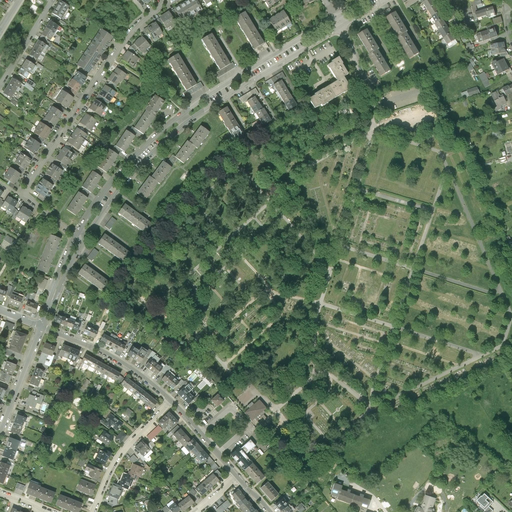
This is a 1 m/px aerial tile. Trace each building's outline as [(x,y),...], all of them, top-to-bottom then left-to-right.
[(187,0),(184,2),(192,16),(202,10),(200,6),(197,1),(196,0),(187,0)] [(408,0),(403,3),(407,9),(420,1),(420,0),(408,0)] [(432,0),(426,0),(422,3),(427,10),(435,5),(432,0)] [(474,19),(476,18),(475,13),(478,12),(476,6),(481,4),(480,0),(471,0),(469,1),(474,19)] [(59,1),(55,7),(67,14),(69,11),(67,9),(69,7),(59,1)] [(192,16),(184,2),(174,8),(174,9),(178,14),(182,22),(192,16)] [(435,5),(427,10),(431,17),(439,11),(435,5)] [(65,17),(67,14),(55,7),(51,13),(61,19),(63,16),(65,17)] [(493,7),(485,9),(487,15),(488,18),(496,16),(493,7)] [(376,23),(385,18),(392,13),(389,8),(373,18),(376,23)] [(476,18),(487,15),(485,9),(478,12),(475,13),(476,18)] [(169,12),(168,11),(164,14),(171,26),(176,23),(172,18),(169,12)] [(279,13),(286,26),(291,23),(283,11),(282,12),(279,13)] [(392,13),(385,18),(397,37),(406,32),(407,31),(402,21),(395,11),(392,13)] [(439,11),(431,17),(435,23),(442,19),(443,18),(439,11)] [(251,21),(245,12),(234,18),(245,35),(255,29),(251,21)] [(286,26),(279,13),(277,14),(274,17),(282,29),(286,26)] [(166,29),(171,26),(164,14),(159,17),(160,18),(163,23),(166,29)] [(276,32),(282,29),(274,17),(273,17),(269,20),(276,32)] [(433,24),(437,31),(446,26),(442,19),(435,23),(433,24)] [(58,27),(49,21),(45,28),(55,35),(58,31),(56,30),(58,27)] [(151,25),(158,37),(162,34),(158,26),(155,22),(151,25)] [(493,24),(486,27),(487,30),(490,39),(497,37),(493,24)] [(158,37),(151,25),(146,28),(149,34),(153,40),(157,37),(158,37)] [(437,31),(442,38),(451,33),(446,26),(437,31)] [(53,38),(55,35),(45,28),(41,35),(50,40),(52,37),(53,38)] [(100,29),(88,47),(102,56),(111,43),(110,42),(113,38),(100,29)] [(255,29),(245,35),(254,50),(264,43),(259,35),(255,29)] [(369,30),(359,36),(370,55),(379,50),(380,49),(374,39),(369,30)] [(490,39),(487,30),(476,34),(478,43),(490,39)] [(396,38),(409,59),(419,53),(412,42),(406,32),(397,37),(396,38)] [(442,38),(447,45),(451,42),(455,40),(451,33),(442,38)] [(212,34),(201,40),(210,55),(221,49),(216,41),(212,34)] [(146,42),(142,37),(137,40),(146,50),(150,47),(146,42)] [(141,54),(146,50),(137,40),(133,44),(137,49),(141,54)] [(50,48),(37,41),(33,47),(45,55),(50,48)] [(265,43),(264,43),(254,50),(249,52),(252,57),(268,48),(265,43)] [(41,62),(45,55),(33,47),(29,55),(41,62)] [(92,70),(102,56),(88,47),(76,65),(88,74),(91,69),(92,70)] [(221,49),(210,55),(220,70),(230,64),(225,56),(221,49)] [(369,56),(382,78),(392,72),(385,59),(379,50),(370,55),(369,56)] [(128,52),(127,51),(124,56),(136,64),(139,59),(132,54),(128,52)] [(178,54),(167,61),(177,75),(187,69),(182,62),(178,54)] [(133,68),(136,64),(124,56),(121,61),(126,64),(133,68)] [(332,73),(337,82),(344,78),(348,75),(342,65),(343,64),(339,57),(331,62),(332,63),(327,66),(332,73)] [(504,59),(496,63),(495,61),(491,62),(494,70),(506,64),(504,59)] [(36,66),(25,60),(21,67),(30,72),(33,74),(38,67),(36,66)] [(230,64),(220,70),(215,74),(217,78),(235,67),(232,63),(230,64)] [(506,64),(494,70),(497,75),(505,71),(509,69),(506,64)] [(26,79),(30,72),(21,67),(17,74),(26,79)] [(116,68),(113,73),(121,79),(124,81),(127,75),(121,72),(116,68)] [(187,69),(177,75),(186,91),(196,85),(192,77),(187,69)] [(78,73),(77,72),(72,80),(81,86),(82,86),(85,81),(84,80),(86,78),(83,76),(78,73)] [(272,86),(282,80),(286,78),(282,72),(265,82),(269,88),(272,86)] [(484,72),(479,75),(485,88),(490,85),(484,72)] [(112,73),(107,80),(109,82),(116,86),(121,79),(113,73),(112,73)] [(21,84),(11,78),(7,86),(18,92),(20,89),(19,88),(21,84)] [(344,78),(337,82),(334,84),(328,88),(334,99),(344,93),(345,93),(351,90),(344,78)] [(81,86),(72,80),(71,80),(67,86),(71,89),(77,93),(80,89),(79,88),(81,86)] [(282,80),(272,86),(275,91),(276,90),(277,91),(286,86),(282,80)] [(196,85),(186,91),(183,93),(186,98),(203,87),(200,82),(196,85)] [(26,83),(24,86),(31,92),(34,89),(31,87),(26,83)] [(101,90),(113,98),(116,93),(110,89),(105,85),(101,90)] [(16,97),(18,92),(7,86),(3,93),(11,98),(13,95),(16,97)] [(277,91),(281,98),(289,93),(286,86),(277,91)] [(480,94),(477,87),(467,90),(467,91),(469,97),(480,94)] [(511,93),(508,87),(502,88),(506,96),(511,93)] [(243,105),(247,102),(255,97),(259,95),(255,88),(239,98),(243,105)] [(334,99),(328,88),(319,92),(315,95),(315,96),(309,100),(315,109),(321,105),(322,106),(334,99)] [(110,103),(113,98),(101,90),(98,95),(104,98),(110,103)] [(61,91),(54,101),(66,109),(73,99),(68,95),(61,91)] [(469,97),(467,91),(461,93),(463,99),(469,97)] [(497,91),(490,94),(497,107),(494,109),(495,112),(501,109),(500,107),(505,104),(506,103),(503,97),(501,98),(497,91)] [(281,98),(285,104),(293,99),(289,93),(281,98)] [(145,111),(154,117),(165,102),(155,95),(154,97),(153,97),(152,99),(149,99),(150,102),(149,103),(146,104),(147,106),(146,108),(146,109),(145,111)] [(247,102),(251,108),(259,103),(255,97),(247,102)] [(293,99),(285,104),(288,110),(297,105),(293,99)] [(92,104),(103,112),(106,107),(100,103),(95,100),(92,104)] [(263,109),(259,103),(251,108),(254,114),(256,114),(263,109)] [(103,112),(92,104),(89,109),(94,112),(100,117),(103,112)] [(57,111),(52,107),(48,113),(59,120),(63,114),(57,111)] [(238,124),(227,107),(218,113),(228,130),(238,124)] [(259,120),(268,115),(264,108),(263,109),(256,114),(259,120)] [(154,117),(145,111),(133,129),(137,131),(143,135),(150,126),(155,118),(154,117)] [(59,120),(48,113),(44,119),(50,122),(55,126),(59,120)] [(91,117),(86,114),(83,119),(94,126),(97,122),(91,117)] [(259,120),(263,126),(271,120),(268,115),(259,120)] [(91,131),(94,126),(83,119),(79,124),(85,127),(91,131)] [(46,126),(40,122),(36,128),(48,136),(50,133),(49,132),(51,130),(46,126)] [(238,124),(228,130),(234,139),(243,134),(238,124)] [(210,133),(201,126),(189,143),(196,148),(198,149),(210,133)] [(137,131),(133,129),(132,127),(128,132),(134,136),(137,131)] [(46,139),(48,136),(36,128),(33,133),(39,137),(44,141),(45,138),(46,139)] [(76,128),(73,133),(84,140),(87,135),(81,131),(76,128)] [(128,132),(126,131),(116,146),(120,149),(125,152),(130,145),(135,137),(134,136),(128,132)] [(84,140),(73,133),(66,143),(72,147),(78,151),(81,147),(85,141),(84,140)] [(44,141),(39,137),(36,142),(40,145),(41,145),(44,141)] [(36,142),(30,138),(27,143),(38,151),(40,148),(39,147),(40,145),(36,142)] [(187,142),(175,158),(177,159),(184,164),(196,148),(189,143),(187,142)] [(36,153),(38,151),(27,143),(23,149),(29,153),(33,155),(35,153),(36,153)] [(120,149),(116,146),(115,145),(111,151),(116,155),(120,149)] [(69,152),(63,148),(59,154),(70,161),(74,155),(69,152)] [(111,151),(109,149),(97,167),(97,168),(103,171),(106,174),(118,156),(116,155),(111,151)] [(25,156),(20,153),(17,158),(29,166),(30,163),(29,163),(31,160),(25,156)] [(70,161),(59,154),(55,159),(61,163),(66,167),(70,161)] [(177,159),(175,158),(172,155),(165,164),(171,168),(177,159)] [(27,168),(29,166),(17,158),(14,163),(20,167),(25,170),(26,168),(27,168)] [(165,164),(163,162),(151,178),(158,183),(159,185),(172,169),(171,168),(165,164)] [(58,168),(52,164),(49,169),(59,177),(63,171),(58,168)] [(25,170),(20,167),(17,172),(20,175),(21,175),(25,170)] [(17,172),(10,168),(6,173),(18,180),(20,178),(19,177),(20,175),(17,172)] [(103,171),(97,168),(94,172),(99,176),(103,171)] [(56,182),(59,177),(49,169),(45,174),(51,178),(56,182)] [(92,171),(81,188),(83,189),(89,193),(91,194),(96,185),(102,178),(99,176),(94,172),(92,171)] [(16,183),(18,180),(6,173),(3,178),(10,182),(14,185),(15,182),(16,183)] [(149,177),(136,194),(145,201),(158,183),(151,178),(149,177)] [(48,183),(42,179),(39,184),(49,191),(50,192),(53,187),(48,183)] [(49,191),(39,184),(34,192),(39,195),(43,198),(44,198),(49,191)] [(89,193),(83,189),(80,193),(86,197),(89,193)] [(80,193),(78,192),(66,210),(75,216),(81,207),(87,198),(86,197),(80,193)] [(12,200),(7,197),(4,203),(1,208),(6,211),(12,200)] [(12,200),(6,211),(11,214),(14,208),(17,203),(12,200)] [(124,205),(118,214),(132,225),(139,215),(132,210),(124,205)] [(27,210),(22,207),(15,218),(20,221),(27,210)] [(27,210),(20,221),(25,224),(32,213),(27,210)] [(139,215),(132,225),(145,234),(152,225),(145,220),(139,215)] [(111,216),(103,227),(109,230),(116,220),(111,216)] [(105,234),(98,244),(111,253),(118,244),(111,239),(105,234)] [(57,248),(61,239),(50,235),(44,252),(54,256),(57,248)] [(14,241),(7,236),(4,240),(11,245),(14,241)] [(118,244),(111,253),(124,263),(131,254),(124,248),(118,244)] [(93,248),(86,258),(91,262),(99,252),(93,248)] [(50,265),(54,256),(44,252),(36,270),(47,274),(50,265)] [(85,265),(78,274),(92,284),(98,275),(91,269),(85,265)] [(98,275),(92,284),(104,293),(111,284),(104,279),(98,275)] [(49,278),(43,276),(42,279),(41,278),(37,289),(38,290),(35,297),(33,302),(39,304),(49,278)] [(6,293),(5,296),(11,298),(12,295),(14,288),(9,286),(6,293)] [(18,298),(12,295),(11,298),(8,305),(18,309),(23,296),(19,295),(18,298)] [(27,302),(24,311),(34,315),(39,304),(33,302),(35,297),(30,295),(27,302)] [(117,313),(116,315),(118,316),(121,311),(114,308),(112,311),(117,313)] [(63,318),(58,315),(55,323),(61,325),(63,318)] [(77,323),(75,322),(72,329),(78,332),(83,318),(80,316),(77,323)] [(69,320),(63,318),(61,325),(66,327),(69,320)] [(75,322),(69,320),(66,327),(72,329),(75,322)] [(14,325),(5,322),(5,323),(3,328),(12,331),(14,325)] [(92,330),(86,327),(83,334),(88,337),(92,330)] [(98,333),(92,330),(88,337),(94,340),(98,333)] [(27,336),(15,331),(8,350),(12,352),(20,355),(27,336)] [(108,337),(103,335),(100,341),(105,344),(108,337)] [(114,340),(108,337),(105,344),(110,347),(114,340)] [(116,341),(114,340),(110,347),(116,350),(119,343),(120,339),(118,338),(116,341)] [(119,343),(116,350),(121,353),(126,344),(124,342),(122,345),(119,343)] [(55,348),(45,344),(41,353),(51,357),(52,355),(55,348)] [(71,349),(63,345),(60,351),(58,356),(67,360),(71,349)] [(141,348),(138,353),(133,361),(140,365),(145,357),(148,352),(147,352),(141,348)] [(71,349),(67,360),(75,363),(79,352),(71,349)] [(135,351),(132,349),(127,357),(133,361),(138,353),(135,351)] [(147,358),(150,360),(151,361),(156,355),(152,352),(147,358)] [(51,357),(41,353),(38,363),(51,368),(54,360),(55,356),(52,355),(51,357)] [(93,359),(85,355),(83,360),(81,363),(83,364),(82,367),(87,369),(88,367),(93,359)] [(93,359),(88,367),(95,370),(99,362),(93,359)] [(151,361),(150,360),(144,368),(150,373),(156,365),(151,361)] [(16,366),(6,362),(3,371),(12,375),(16,366)] [(99,362),(95,370),(102,374),(106,366),(99,362)] [(156,365),(150,373),(156,377),(161,371),(162,370),(156,365)] [(106,366),(102,374),(108,378),(113,370),(106,366)] [(167,374),(169,371),(171,369),(168,366),(167,368),(163,373),(165,375),(167,374)] [(44,372),(35,368),(32,377),(41,380),(44,372)] [(113,370),(108,378),(116,382),(119,376),(121,374),(113,370)] [(12,375),(3,371),(0,377),(0,381),(8,385),(12,375)] [(197,376),(194,372),(187,379),(190,383),(197,376)] [(173,379),(167,374),(165,375),(161,381),(167,386),(173,379)] [(121,385),(125,379),(119,376),(116,382),(121,385)] [(39,383),(41,380),(32,377),(29,384),(40,389),(42,384),(39,383)] [(125,392),(126,389),(132,382),(126,378),(125,379),(121,385),(119,387),(125,392)] [(86,379),(82,386),(88,389),(91,383),(89,382),(86,379)] [(173,379),(167,386),(172,391),(177,385),(178,384),(177,382),(173,379)] [(139,388),(132,382),(126,389),(133,395),(139,388)] [(182,389),(177,395),(182,401),(189,394),(192,391),(190,390),(192,388),(188,384),(182,389)] [(139,388),(133,395),(139,400),(145,393),(139,388)] [(44,396),(32,392),(31,396),(29,395),(25,406),(26,407),(33,410),(34,410),(36,404),(40,405),(44,396)] [(145,393),(139,400),(146,405),(151,398),(145,393)] [(189,394),(182,401),(187,406),(193,401),(194,399),(189,394)] [(223,402),(217,395),(210,401),(216,408),(223,402)] [(151,398),(146,405),(152,410),(158,402),(151,398)] [(267,409),(259,401),(253,405),(252,403),(247,407),(249,409),(243,414),(251,423),(255,420),(260,426),(267,419),(263,415),(265,413),(264,412),(267,409)] [(127,408),(123,413),(129,417),(133,412),(127,408)] [(169,410),(157,421),(163,428),(166,425),(169,429),(177,421),(178,420),(169,410)] [(101,417),(98,420),(109,428),(110,426),(117,430),(123,423),(110,413),(105,419),(101,417)] [(26,417),(17,414),(13,422),(22,426),(24,421),(25,421),(26,417)] [(179,423),(177,421),(169,429),(170,431),(177,425),(179,423)] [(18,434),(22,426),(13,422),(10,431),(18,434)] [(158,425),(146,436),(150,440),(162,429),(158,425)] [(173,434),(180,427),(177,425),(170,431),(173,434)] [(180,427),(173,434),(178,440),(186,433),(180,427)] [(103,430),(98,438),(108,445),(113,436),(103,430)] [(121,431),(114,439),(120,443),(126,435),(121,431)] [(186,433),(178,440),(183,446),(185,444),(191,439),(186,433)] [(8,437),(5,446),(16,450),(17,445),(23,447),(25,443),(19,441),(8,437)] [(191,439),(185,444),(191,450),(198,443),(193,437),(191,439)] [(231,455),(245,470),(253,463),(246,455),(257,445),(252,439),(242,448),(240,447),(231,455)] [(141,440),(138,443),(147,453),(151,449),(147,445),(141,440)] [(151,441),(147,445),(151,449),(155,445),(154,443),(151,441)] [(138,443),(134,447),(139,452),(143,456),(147,453),(138,443)] [(198,443),(191,450),(196,456),(204,449),(198,443)] [(16,450),(5,446),(1,455),(8,458),(12,460),(13,456),(15,456),(18,451),(16,450)] [(98,453),(94,459),(104,464),(110,455),(104,452),(99,449),(96,452),(98,453)] [(204,449),(196,456),(201,462),(204,460),(209,456),(209,455),(204,449)] [(143,456),(139,452),(136,454),(143,461),(146,459),(143,456)] [(137,458),(133,454),(129,458),(133,463),(137,458)] [(209,456),(204,460),(214,472),(217,469),(219,468),(209,456)] [(6,464),(0,461),(0,472),(6,475),(10,466),(6,464)] [(92,476),(98,479),(102,470),(87,463),(84,469),(89,471),(88,474),(92,476)] [(144,468),(133,463),(130,471),(128,470),(127,474),(134,477),(137,479),(139,475),(140,476),(144,468)] [(245,470),(256,484),(265,477),(253,463),(245,470)] [(214,472),(213,473),(217,478),(222,474),(217,469),(214,472)] [(134,477),(127,474),(123,473),(120,480),(118,479),(117,484),(124,487),(127,488),(129,484),(130,485),(134,477)] [(213,473),(207,478),(213,485),(219,480),(217,478),(213,473)] [(213,485),(207,478),(201,483),(207,490),(213,485)] [(80,479),(76,489),(91,495),(95,485),(80,479)] [(40,486),(29,481),(25,493),(35,497),(40,486)] [(268,481),(260,488),(271,500),(279,494),(268,481)] [(17,482),(15,488),(23,491),(25,486),(17,482)] [(124,487),(117,484),(113,482),(110,490),(109,489),(107,494),(110,495),(117,498),(118,499),(119,495),(121,496),(124,487)] [(201,496),(207,490),(201,483),(195,489),(201,496)] [(338,497),(341,490),(342,486),(334,484),(331,494),(338,497)] [(55,492),(40,486),(35,497),(50,503),(55,492)] [(189,491),(188,492),(192,497),(196,493),(192,488),(189,491)] [(245,495),(238,488),(232,494),(234,496),(233,498),(234,505),(236,503),(245,495)] [(352,504),(355,495),(350,493),(351,491),(348,490),(347,492),(341,490),(338,497),(337,499),(352,504)] [(55,505),(69,510),(73,500),(59,494),(55,505)] [(360,496),(355,495),(352,504),(367,509),(370,500),(363,497),(364,495),(361,494),(360,496)] [(489,507),(493,502),(484,494),(482,496),(481,496),(477,501),(481,505),(480,506),(485,511),(489,507)] [(117,498),(110,495),(108,502),(113,504),(113,505),(117,504),(117,498)] [(188,495),(182,499),(188,507),(193,502),(188,495)] [(245,495),(236,503),(243,511),(248,511),(255,507),(245,495)] [(432,511),(433,509),(436,499),(425,495),(421,508),(418,507),(417,508),(415,511),(414,511),(432,511)] [(283,497),(274,504),(280,511),(289,503),(283,497)] [(182,499),(176,504),(180,509),(182,511),(188,507),(182,499)] [(219,511),(230,503),(227,499),(216,508),(219,511)] [(73,500),(69,510),(73,511),(78,511),(82,503),(73,500)] [(174,502),(168,508),(171,511),(176,511),(180,509),(176,504),(174,502)] [(291,505),(289,503),(280,511),(281,511),(290,511),(295,508),(291,504),(291,505)]
